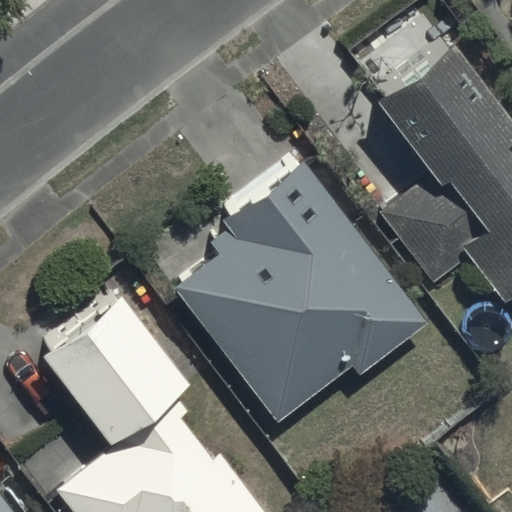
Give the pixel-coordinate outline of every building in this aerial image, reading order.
[(511,110),(438,10),(364,65),(430,153),(376,193),(433,269),(463,246),(496,289),(511,277),(511,110)] [(228,218),(166,264),(268,403),(345,347),(351,355),(419,305),(291,131),(209,191),(228,218)] [(108,260),(27,322),(99,417),(104,413),(111,423),(45,469),(74,511),(274,511),(215,434),(207,440),(175,400),(182,397),(167,370),(181,362),(108,260)] [(0,511),(27,511),(0,475),(0,511)] [(415,511),(395,486),(361,511),(415,511)]
